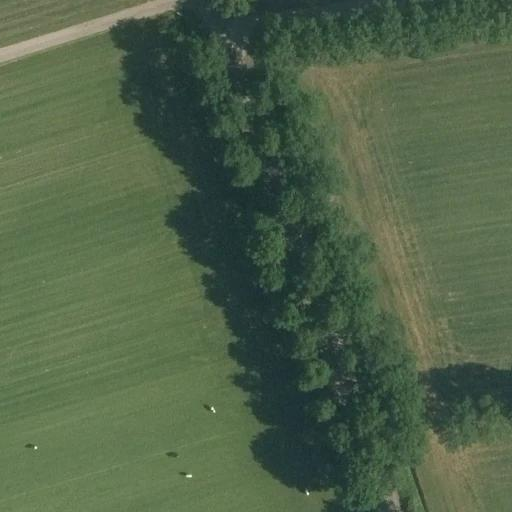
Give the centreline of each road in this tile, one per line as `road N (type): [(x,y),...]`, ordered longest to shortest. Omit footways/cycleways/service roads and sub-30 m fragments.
road 1 (unclassified): [(391,511),(211,0)]
road 2 (track): [(0,55),(175,0)]
